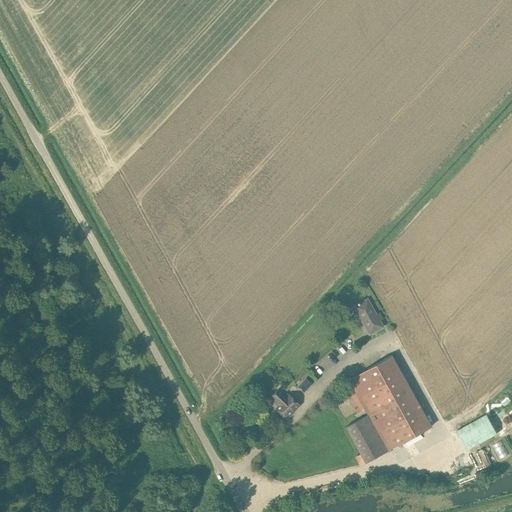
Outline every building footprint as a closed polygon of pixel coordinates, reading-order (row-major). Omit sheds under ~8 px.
[(369,335),(383,327),(379,320),(381,319),(378,313),(376,315),(367,299),(353,307),(369,335)] [(389,449),(431,426),(391,355),(347,380),(352,389),(345,393),(356,413),(363,409),(366,415),(369,414),(389,449)] [(311,383),(305,378),(297,387),(303,392),(311,383)] [(286,397),(278,388),(269,398),(278,406),(275,408),(286,418),(299,405),(288,395),(286,397)] [(345,427),(360,454),(355,457),(360,465),(365,463),(389,449),(369,414),(366,415),(345,427)]
